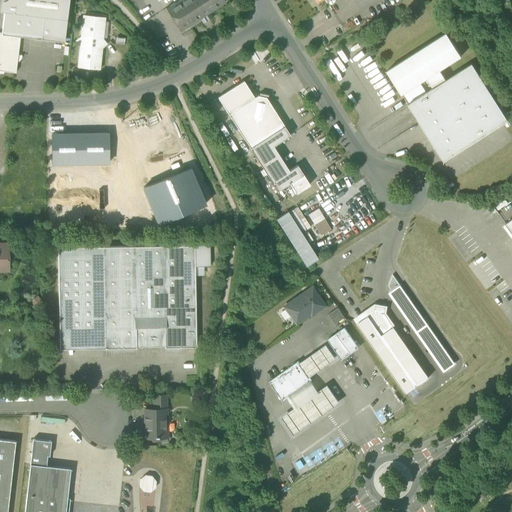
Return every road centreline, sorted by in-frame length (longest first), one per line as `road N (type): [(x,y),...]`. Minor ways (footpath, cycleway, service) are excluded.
road 1 (residential): [(0,103),(123,96),(173,79),(271,20)]
road 2 (residential): [(271,20),(365,161),(399,187)]
